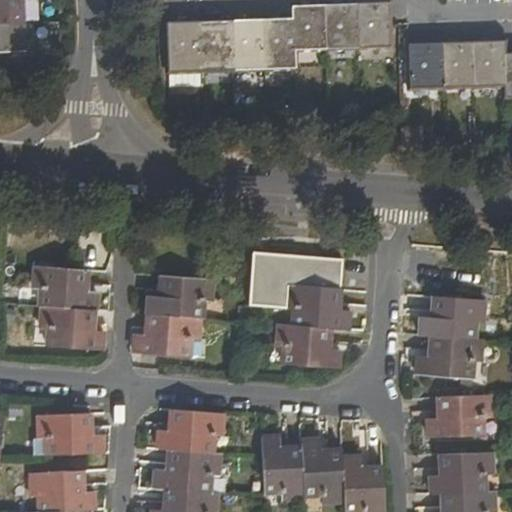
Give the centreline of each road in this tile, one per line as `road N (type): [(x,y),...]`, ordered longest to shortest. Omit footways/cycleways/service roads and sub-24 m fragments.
road 1 (residential): [(94,172),(397,193)]
road 2 (residential): [(120,383),(379,400)]
road 3 (residential): [(379,400),(397,193)]
road 4 (residential): [(92,0),(94,172)]
road 5 (residential): [(120,383),(122,511)]
road 6 (residential): [(120,260),(120,383)]
road 7 (residential): [(0,376),(120,383)]
